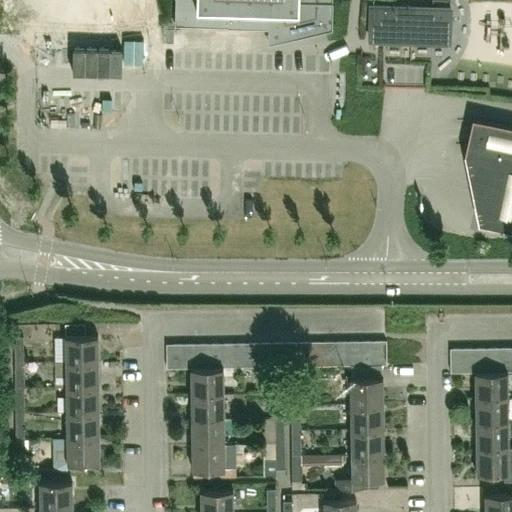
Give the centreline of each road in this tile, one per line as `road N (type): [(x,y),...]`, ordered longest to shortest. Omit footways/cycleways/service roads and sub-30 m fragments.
road 1 (primary): [(511,268),(170,264),(0,234)]
road 2 (primary): [(0,269),(142,285),(511,291)]
road 3 (residential): [(148,511),(156,485),(153,327),(375,324)]
road 4 (residential): [(440,511),(438,330),(511,330)]
